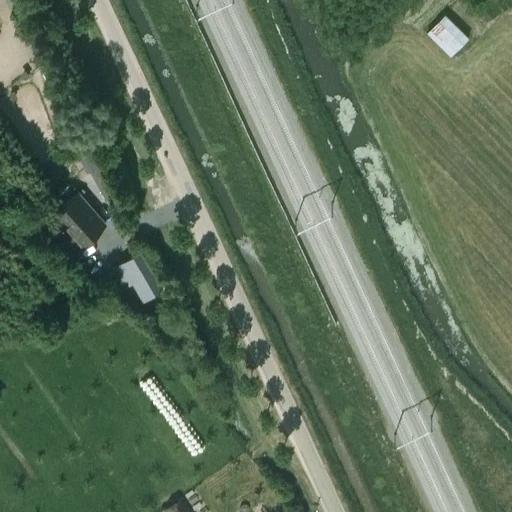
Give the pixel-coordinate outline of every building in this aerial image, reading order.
[(419,23),(450,55),(469,37),(437,5),(419,23)] [(119,191),(106,164),(93,170),(106,198),(119,191)] [(105,223),(77,191),(54,211),(82,243),(105,223)] [(137,273),(143,284),(157,276),(140,245),(126,253),(132,263),(127,266),(133,276),(137,273)] [(192,511),(181,495),(160,509),(162,511),(192,511)]
